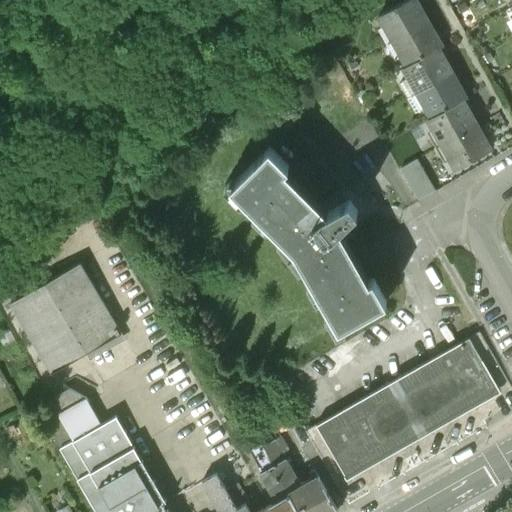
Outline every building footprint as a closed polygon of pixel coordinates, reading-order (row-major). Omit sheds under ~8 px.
[(432,19),(421,0),(411,0),(378,18),(390,41),(432,19)] [(432,19),(390,41),(403,65),(442,43),(444,42),(432,19)] [(415,92),(456,69),(442,43),(403,65),(400,67),(415,92)] [(456,69),(415,92),(429,118),(471,96),(456,69)] [(471,96),(429,118),(443,144),(485,122),(471,96)] [(485,122),(443,144),(457,170),(499,147),(485,122)] [(357,225),(349,215),(341,205),(328,217),(287,176),(291,173),(271,154),(225,197),(286,258),(332,338),(387,309),(375,287),(372,289),(342,238),(357,225)] [(399,164),(415,197),(434,188),(418,155),(399,164)] [(11,302),(53,378),(127,338),(85,262),(11,302)] [(318,427),(350,484),(506,395),(473,338),(318,427)] [(90,398),(59,415),(73,439),(61,445),(99,511),(161,511),(170,508),(119,419),(106,426),(90,398)] [(286,457),(262,472),(282,504),(293,497),(305,489),(286,457)] [(239,511),(220,479),(207,486),(221,511),(239,511)] [(301,511),(341,511),(322,480),(305,489),(293,497),(301,511)] [(274,511),(301,511),(293,497),(282,504),(273,510),(274,511)]
